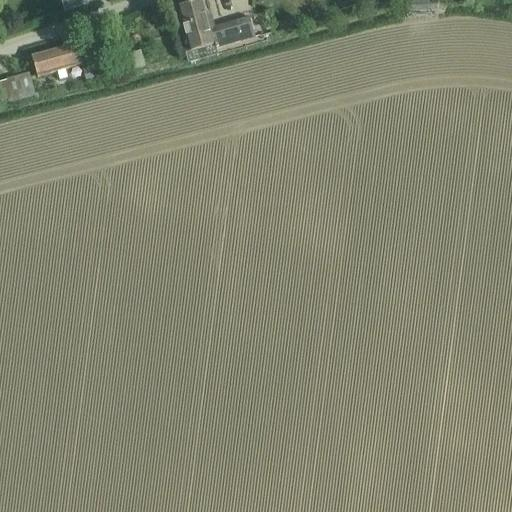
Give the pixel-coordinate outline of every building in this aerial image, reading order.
[(179,8),(192,54),(216,47),(217,52),(256,41),(251,20),(216,30),(212,15),(207,16),(203,1),(179,8)] [(419,3),(412,3),(412,14),(435,13),(434,2),(419,3)] [(36,59),(43,81),(84,68),(77,47),(36,59)] [(142,55),(130,58),(134,73),(145,70),(142,55)] [(91,70),(83,72),(86,83),(94,81),(91,70)] [(30,75),(0,83),(0,101),(0,102),(8,100),(9,104),(36,96),(30,75)]
